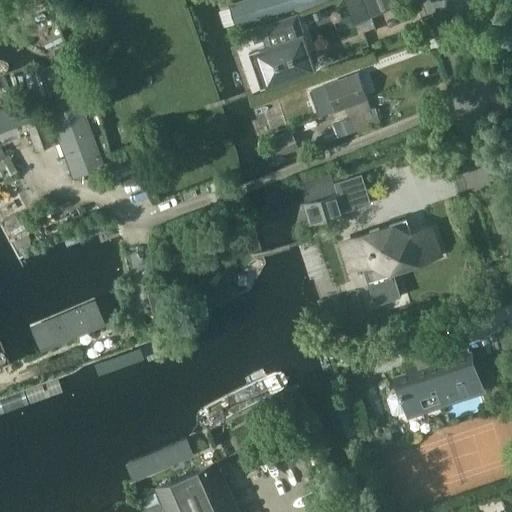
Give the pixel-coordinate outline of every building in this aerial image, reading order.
[(242,0),(229,4),(235,24),(297,5),(299,11),(326,0),(242,0)] [(367,0),(373,15),(401,3),(399,0),(367,0)] [(296,14),(251,30),(255,42),(263,39),(265,46),(264,46),(258,48),(270,84),(277,81),(277,82),(316,68),(304,33),(304,32),(303,32),(296,14)] [(325,105),(333,102),(335,109),(368,97),(358,72),(318,87),(325,105)] [(48,118),(72,184),(104,172),(80,107),(48,118)] [(339,136),(380,120),(375,107),(334,124),(339,136)] [(35,149),(51,143),(41,115),(24,121),(35,149)] [(278,155),(298,147),(292,130),(272,138),(278,155)] [(307,204),(312,221),(344,211),(339,193),(307,204)] [(394,224),(345,240),(353,265),(362,262),(370,288),(395,280),(391,267),(437,252),(429,227),(410,233),(409,232),(394,224)] [(32,324),(41,350),(104,327),(95,301),(32,324)] [(388,399),(392,413),(398,413),(409,410),(410,414),(483,390),(470,352),(397,376),(403,391),(392,395),(388,399)] [(376,445),(394,439),(390,428),(373,434),(376,445)] [(128,468),(135,483),(212,448),(205,432),(128,468)] [(231,511),(205,456),(188,464),(189,465),(163,477),(162,476),(145,484),(152,498),(150,499),(156,511),(150,511),(142,492),(93,511),(231,511)]
